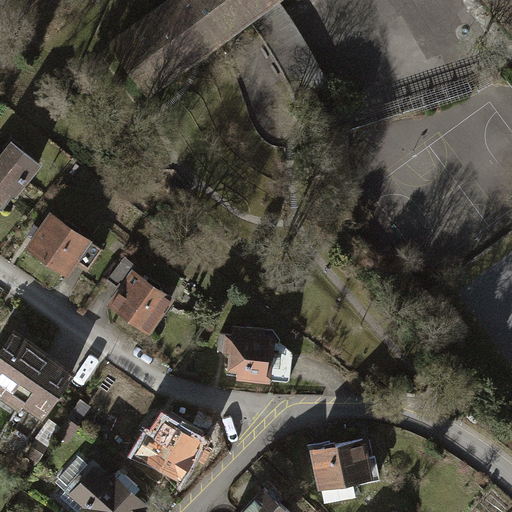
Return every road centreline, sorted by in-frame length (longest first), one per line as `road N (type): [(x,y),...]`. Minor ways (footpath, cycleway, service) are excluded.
road 1 (residential): [(283,412),(159,383),(0,270)]
road 2 (residential): [(511,480),(414,415),(368,404),(283,412)]
road 3 (residential): [(283,412),(185,511)]
